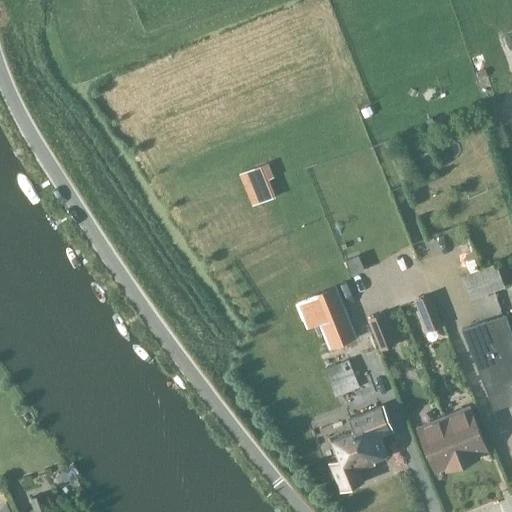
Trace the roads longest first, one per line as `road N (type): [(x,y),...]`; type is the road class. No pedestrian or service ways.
road 1 (unclassified): [(301,511),(109,261),(0,73)]
road 2 (unknown): [(511,461),(447,290)]
road 3 (unknown): [(366,358),(425,511)]
